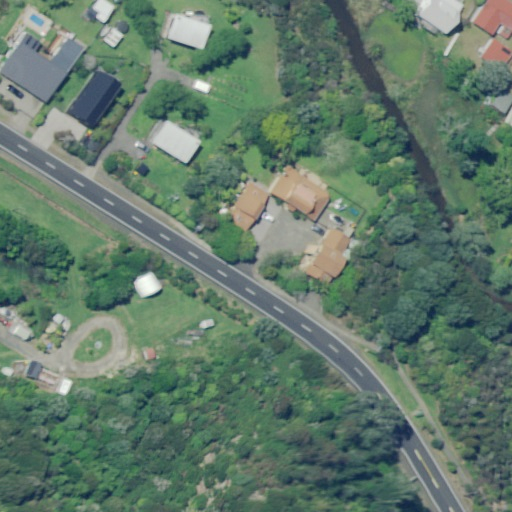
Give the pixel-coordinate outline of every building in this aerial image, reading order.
[(420,0),(410,16),(440,34),(458,5),(449,0),(420,0)] [(511,7),(500,0),(481,0),(467,23),(487,36),(495,23),(509,33),(511,28),(511,7)] [(204,26),(202,25),(205,16),(182,16),(180,20),(171,17),(164,40),(197,50),(204,26)] [(118,36),(108,29),(99,41),(109,48),(118,36)] [(78,50),(63,40),(46,63),(17,43),(0,67),(0,74),(41,103),(78,50)] [(508,54),(488,41),(477,58),(497,71),(508,54)] [(114,88),(93,73),(65,115),(87,130),(114,88)] [(510,98),(496,89),(485,106),(500,115),(510,98)] [(511,106),(500,124),(511,131),(511,106)] [(193,143),(161,123),(148,144),(179,164),(193,143)] [(286,171),(282,168),(265,193),(309,223),(324,201),(323,192),(287,169),(286,171)] [(265,194),(244,181),(221,219),(242,232),(265,194)] [(346,240),(325,229),(300,273),(322,286),(338,258),(336,257),(346,240)] [(30,331),(21,324),(23,320),(17,316),(14,321),(7,330),(23,341),(30,331)] [(55,377),(30,364),(24,376),(49,388),(55,377)]
